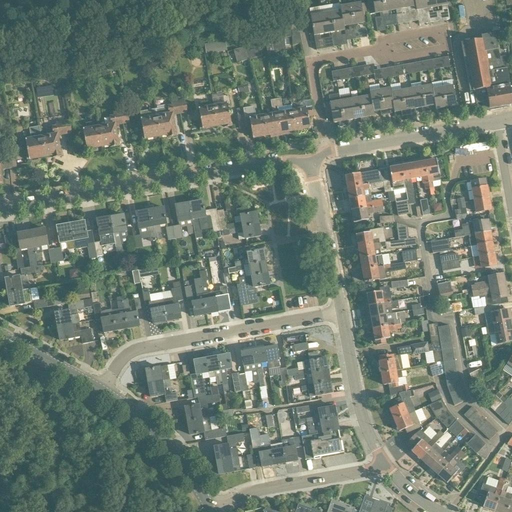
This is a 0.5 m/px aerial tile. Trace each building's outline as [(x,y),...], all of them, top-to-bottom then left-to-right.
[(390,21),(390,17),(386,17),(383,0),(366,0),(368,6),(369,15),(380,14),(380,18),(375,19),(377,33),(385,31),(385,28),(384,23),(390,21)] [(389,12),(396,11),(393,0),(383,0),(386,17),(390,17),(389,12)] [(411,18),(410,13),(407,14),(404,0),(393,0),(396,11),(402,10),(404,19),(411,18)] [(409,9),(415,7),(416,7),(414,0),(404,0),(407,14),(410,13),(409,9)] [(427,14),(424,0),(414,0),(416,7),(415,7),(416,11),(423,10),(425,20),(432,18),(431,14),(427,14)] [(430,9),(437,8),(435,0),(424,0),(427,14),(431,14),(430,9)] [(435,0),(437,8),(443,7),(446,21),(450,20),(446,0),(435,0)] [(355,30),(358,30),(358,25),(364,24),(361,3),(351,5),(355,30)] [(359,34),(358,30),(355,30),(351,5),(341,7),(341,11),(344,27),(350,26),(352,36),(359,34)] [(344,27),(341,11),(331,13),(336,38),(339,37),(338,32),(345,31),(344,27)] [(339,42),(339,37),(336,38),(331,13),(321,15),(324,35),(331,34),(332,43),(339,42)] [(318,36),(324,35),(321,15),(310,17),(316,51),(320,50),(318,36)] [(284,32),(284,39),(292,37),(292,46),(301,44),(300,34),(298,33),(292,31),(284,32)] [(500,58),(496,34),(481,37),(482,40),(461,44),(464,59),(470,91),(474,90),(474,91),(476,104),(488,102),(490,110),(491,109),(491,111),(507,108),(507,107),(511,105),(511,98),(505,57),(500,58)] [(285,46),(284,40),(284,39),(266,42),(268,54),(280,51),(285,51),(286,51),(285,46)] [(226,42),(204,45),(206,55),(227,51),(226,42)] [(246,47),(250,60),(263,56),(259,44),(246,47)] [(237,63),(250,60),(246,47),(234,51),(237,63)] [(443,64),(443,69),(450,68),(448,58),(435,60),(435,65),(443,64)] [(426,113),(421,87),(420,83),(411,85),(411,89),(415,110),(421,108),(422,113),(426,113)] [(432,90),(433,90),(432,85),(421,87),(426,113),(429,112),(428,107),(435,106),(432,90)] [(443,88),(447,113),(450,113),(450,108),(456,106),(453,86),(443,88)] [(391,93),(391,88),(380,90),(384,116),(388,115),(387,110),(393,109),(391,93)] [(443,114),(447,113),(443,88),(433,90),(432,90),(435,106),(436,110),(442,109),(443,114)] [(408,111),(415,110),(411,89),(401,91),(405,116),(409,116),(408,111)] [(381,117),(384,116),(380,90),(370,92),(371,96),(374,113),(380,112),(381,117)] [(402,117),(405,116),(401,91),(391,93),(393,109),(394,113),(401,112),(402,117)] [(350,100),(351,100),(350,95),(340,97),(341,102),(340,102),(344,127),(348,126),(347,121),(354,120),(350,100)] [(213,106),(217,127),(224,125),(225,128),(232,127),(228,105),(230,105),(228,96),(223,97),(224,104),(213,106)] [(374,117),(374,113),(371,96),(360,98),(365,123),(368,123),(367,118),(374,117)] [(361,124),(365,123),(360,98),(351,100),(350,100),(354,120),(360,119),(361,124)] [(296,131),(292,110),(291,106),(282,108),(281,99),(275,100),(281,133),(287,133),(287,135),(293,133),(293,131),(296,131)] [(276,134),(281,133),(275,100),(270,101),(273,113),(263,115),(267,136),(270,135),(271,137),(277,136),(276,134)] [(178,102),(181,116),(188,114),(185,101),(178,102)] [(173,117),(181,116),(178,102),(167,104),(168,108),(156,110),(160,137),(168,135),(168,138),(177,137),(175,127),(174,127),(173,117)] [(217,127),(213,106),(208,107),(207,102),(201,103),(202,108),(199,109),(201,120),(198,121),(200,130),(217,127)] [(341,128),(344,127),(340,102),(323,105),(326,120),(332,118),(333,124),(340,122),(341,128)] [(292,110),(296,131),(309,129),(310,129),(308,117),(313,116),(312,107),(292,110)] [(246,128),(245,121),(243,109),(237,110),(238,116),(237,117),(239,129),(246,128)] [(142,140),(160,137),(156,110),(141,112),(142,118),(141,119),(143,130),(141,131),(142,140)] [(121,112),(123,124),(129,123),(127,111),(121,112)] [(114,126),(123,124),(121,112),(114,113),(114,116),(110,116),(111,124),(99,126),(103,147),(110,145),(111,148),(119,147),(117,137),(114,126)] [(267,136),(263,115),(256,117),(256,113),(248,115),(249,121),(245,121),(246,128),(251,127),(253,139),(254,139),(254,138),(267,136)] [(63,122),(65,135),(72,133),(69,120),(63,122)] [(57,136),(65,135),(63,122),(56,123),(56,126),(52,127),(54,134),(41,136),(45,157),(52,156),(53,159),(61,157),(59,148),(57,136)] [(84,150),(103,147),(99,126),(81,129),(84,150)] [(45,157),(41,136),(39,127),(30,129),(31,138),(25,139),(28,151),(25,151),(27,160),(45,157)] [(8,158),(10,169),(17,168),(16,157),(8,158)] [(0,170),(10,169),(8,158),(0,158),(0,185),(2,185),(1,176),(0,176),(0,170)] [(425,163),(430,190),(430,196),(436,195),(434,183),(440,181),(436,160),(425,163)] [(424,184),(425,191),(430,190),(425,163),(413,165),(416,180),(421,179),(423,185),(424,184)] [(410,181),(416,180),(413,165),(401,167),(405,189),(406,189),(408,201),(408,205),(415,204),(410,181)] [(394,191),(405,189),(401,167),(389,169),(391,181),(393,192),(394,192),(394,191)] [(345,176),(347,188),(388,181),(386,169),(379,170),(380,174),(367,176),(366,173),(345,176)] [(473,202),(489,199),(487,188),(486,188),(485,180),(471,182),(472,190),(471,190),(473,202)] [(388,193),(393,192),(391,181),(347,188),(350,200),(365,198),(365,197),(371,196),(370,190),(384,188),(385,193),(388,193)] [(352,212),(383,206),(382,200),(366,202),(365,198),(350,200),(352,212)] [(489,199),(473,202),(476,213),(491,211),(489,199)] [(427,200),(426,200),(420,201),(423,217),(429,216),(427,200)] [(410,215),(408,205),(408,201),(396,203),(398,217),(410,215)] [(207,218),(211,217),(209,211),(205,212),(203,202),(194,203),(194,205),(189,206),(194,234),(195,234),(196,239),(202,238),(200,228),(201,227),(200,220),(207,218)] [(465,204),(458,206),(459,210),(454,211),(456,221),(468,218),(466,209),(465,204)] [(194,234),(189,206),(185,207),(184,205),(175,207),(178,224),(179,224),(179,226),(173,227),(175,241),(183,240),(181,229),(187,228),(189,235),(194,234)] [(383,206),(352,212),(354,224),(369,221),(368,214),(384,212),(383,206)] [(161,234),(160,226),(167,225),(164,209),(155,210),(155,212),(150,213),(155,241),(162,240),(161,234)] [(229,230),(258,225),(256,213),(248,215),(247,209),(237,210),(238,217),(240,217),(242,223),(226,226),(223,211),(217,212),(218,217),(220,232),(221,232),(225,231),(229,230)] [(155,241),(150,213),(145,214),(145,212),(136,214),(139,231),(147,229),(149,242),(155,241)] [(137,249),(135,237),(128,238),(124,216),(115,217),(116,219),(111,220),(116,248),(122,247),(121,240),(128,239),(130,250),(137,249)] [(218,217),(211,219),(213,233),(217,232),(220,232),(218,217)] [(116,248),(111,220),(106,221),(106,219),(97,221),(99,237),(107,236),(110,249),(116,248)] [(462,231),(463,232),(464,237),(469,236),(490,232),(488,221),(473,224),(473,229),(462,231)] [(97,257),(94,244),(94,243),(87,245),(86,240),(88,240),(86,233),(85,223),(75,224),(76,226),(71,227),(75,250),(87,248),(90,261),(97,259),(97,257)] [(258,225),(229,230),(229,235),(237,234),(239,241),(261,237),(258,225)] [(75,250),(71,227),(66,228),(66,226),(57,228),(60,245),(66,244),(68,252),(75,250)] [(167,228),(166,228),(168,241),(170,241),(170,242),(175,241),(173,227),(167,228)] [(358,248),(385,243),(383,229),(369,231),(369,233),(356,236),(358,248)] [(37,262),(38,262),(42,261),(43,261),(42,255),(43,254),(41,248),(48,246),(45,230),(36,231),(36,233),(32,234),(37,262)] [(471,248),(492,244),(490,232),(469,236),(471,248)] [(17,235),(18,240),(20,251),(21,251),(27,250),(28,256),(29,256),(30,264),(31,263),(32,267),(37,266),(37,262),(32,234),(27,235),(26,233),(17,235)] [(11,236),(4,237),(7,251),(14,249),(12,241),(11,236)] [(135,237),(137,249),(143,248),(141,236),(135,237)] [(20,251),(18,240),(12,241),(14,249),(15,258),(16,258),(22,257),(21,251),(20,251)] [(448,240),(446,240),(430,243),(433,254),(450,251),(448,240)] [(360,259),(381,256),(380,250),(381,250),(381,248),(386,247),(386,250),(405,248),(404,241),(399,241),(399,242),(386,243),(385,243),(358,248),(360,259)] [(97,257),(103,256),(101,243),(94,244),(97,257)] [(480,257),(494,254),(492,244),(471,248),(473,258),(480,257)] [(55,250),(57,263),(64,262),(61,248),(55,250)] [(51,264),(57,263),(55,250),(49,251),(51,264)] [(249,265),(265,262),(263,251),(247,254),(248,260),(243,261),(235,263),(236,268),(244,266),(249,265)] [(403,264),(407,263),(417,262),(416,251),(401,253),(403,263),(403,264)] [(441,265),(459,262),(458,254),(440,258),(441,265)] [(494,254),(480,257),(481,269),(496,266),(494,254)] [(384,267),(383,266),(382,256),(381,256),(360,259),(362,271),(384,267)] [(265,262),(249,265),(251,277),(267,274),(265,262)] [(459,262),(441,265),(443,272),(460,269),(459,262)] [(408,270),(407,263),(403,264),(403,263),(383,266),(384,267),(362,271),(365,283),(368,282),(368,283),(370,283),(369,282),(379,280),(379,282),(386,281),(386,279),(391,278),(390,273),(408,270)] [(216,298),(215,293),(208,294),(206,281),(208,281),(206,272),(203,272),(201,264),(198,265),(202,287),(207,315),(218,313),(216,298)] [(230,268),(228,269),(229,274),(238,273),(238,272),(244,271),(245,271),(244,266),(236,268),(230,269),(230,268)] [(8,294),(22,291),(21,282),(28,281),(27,276),(32,275),(32,276),(36,275),(35,275),(42,274),(41,271),(40,267),(35,268),(35,267),(24,269),(21,270),(22,277),(6,280),(8,294)] [(231,284),(229,274),(228,269),(222,270),(225,285),(231,284)] [(267,274),(251,277),(246,278),(238,279),(239,285),(237,286),(240,307),(250,305),(247,292),(253,291),(253,289),(269,286),(267,274)] [(472,293),(505,286),(503,275),(488,278),(488,282),(474,285),(475,286),(471,287),(472,292),(472,293)] [(407,281),(397,283),(391,284),(392,290),(408,287),(407,281)] [(173,284),(176,298),(163,301),(167,322),(181,320),(178,302),(183,301),(179,283),(173,284)] [(497,300),(507,298),(505,286),(472,293),(472,292),(465,294),(466,296),(469,295),(470,299),(472,299),(474,310),(486,308),(498,305),(497,300)] [(193,300),(191,287),(185,288),(187,301),(193,300)] [(195,318),(207,315),(202,287),(196,288),(198,301),(192,302),(195,318)] [(220,288),(221,297),(216,298),(218,313),(230,311),(226,287),(220,288)] [(90,297),(88,289),(74,291),(76,300),(90,297)] [(32,301),(30,290),(22,291),(8,294),(11,307),(32,304),(32,301)] [(150,301),(149,290),(142,291),(144,302),(150,301)] [(451,290),(439,293),(440,299),(453,297),(451,290)] [(369,307),(391,303),(390,297),(383,298),(382,292),(367,295),(369,307)] [(112,311),(101,312),(98,293),(91,294),(92,300),(93,307),(96,321),(101,320),(104,334),(116,332),(112,311)] [(153,325),(167,322),(163,301),(162,293),(150,295),(151,303),(150,303),(151,310),(153,325)] [(141,309),(140,299),(139,299),(139,295),(132,296),(133,300),(134,300),(135,304),(136,307),(136,310),(141,309)] [(124,308),(123,301),(122,300),(122,297),(117,298),(118,302),(118,303),(119,310),(112,311),(116,332),(127,330),(125,315),(124,311),(124,308)] [(46,299),(33,302),(35,310),(47,308),(47,303),(46,299)] [(77,310),(93,307),(92,300),(80,302),(68,304),(69,311),(55,314),(58,328),(79,324),(77,310)] [(371,318),(393,314),(392,310),(398,309),(397,302),(391,303),(369,307),(371,318)] [(458,312),(462,312),(460,304),(453,305),(455,313),(458,312)] [(455,313),(453,305),(438,308),(440,316),(455,313)] [(492,324),(510,321),(508,310),(491,313),(492,324)] [(125,315),(127,330),(139,328),(137,313),(125,315)] [(373,330),(401,325),(400,325),(400,321),(397,321),(396,314),(393,315),(393,314),(371,318),(373,330)] [(490,336),(511,332),(510,321),(492,324),(493,325),(487,326),(488,336),(490,336)] [(79,324),(58,328),(60,341),(74,339),(81,338),(82,345),(93,343),(91,330),(81,331),(79,324)] [(436,329),(438,328),(437,324),(428,326),(429,332),(430,340),(438,339),(437,334),(436,329)] [(401,325),(373,330),(375,342),(376,342),(377,346),(393,343),(393,339),(390,339),(389,333),(395,332),(395,330),(401,329),(401,325)] [(461,330),(462,338),(470,337),(468,329),(461,330)] [(511,331),(511,332),(490,336),(492,346),(497,345),(497,346),(504,345),(511,343),(511,331)] [(427,343),(425,343),(410,345),(410,346),(397,348),(398,356),(401,356),(411,354),(412,356),(429,353),(429,352),(433,352),(435,364),(443,363),(442,358),(441,352),(439,346),(438,340),(438,339),(430,340),(431,345),(428,346),(427,343)] [(307,344),(294,346),(295,353),(308,351),(307,344)] [(267,364),(268,370),(280,368),(279,362),(277,347),(265,349),(267,364)] [(261,365),(267,364),(265,349),(253,351),(258,379),(259,386),(262,400),(268,399),(266,387),(265,387),(263,378),(263,377),(261,365)] [(251,372),(253,380),(258,379),(253,351),(241,353),(245,373),(251,372)] [(294,377),(328,371),(326,359),(318,360),(317,354),(309,355),(310,361),(303,362),(305,370),(299,371),(299,369),(287,371),(289,378),(294,377)] [(217,357),(222,385),(228,384),(226,377),(227,376),(226,371),(232,370),(229,355),(217,357)] [(403,371),(402,362),(397,363),(396,355),(387,357),(379,358),(380,362),(379,362),(381,374),(402,371),(403,371)] [(217,386),(222,385),(217,357),(206,359),(208,374),(209,374),(210,379),(216,378),(217,386)] [(202,375),(208,374),(206,359),(194,361),(196,375),(191,376),(193,388),(194,399),(198,399),(206,397),(202,375)] [(444,369),(443,363),(435,364),(435,369),(430,371),(432,378),(445,375),(444,369)] [(148,384),(170,381),(167,366),(146,370),(148,384)] [(279,370),(280,376),(281,376),(282,382),(279,383),(280,387),(286,386),(285,382),(289,382),(288,378),(289,378),(287,371),(287,368),(280,370),(279,370)] [(472,381),(483,375),(480,370),(469,375),(472,381)] [(308,386),(330,382),(328,371),(294,377),(295,382),(307,379),(308,386)] [(388,385),(389,390),(399,388),(397,379),(403,378),(402,371),(381,374),(383,386),(388,385)] [(242,392),(239,376),(239,374),(232,375),(235,393),(242,392)] [(239,376),(242,392),(248,391),(245,375),(239,376)] [(479,384),(483,382),(486,381),(483,375),(472,381),(475,386),(479,384)] [(170,381),(148,384),(151,398),(165,396),(166,404),(176,402),(174,394),(172,394),(170,381)] [(308,386),(301,388),(302,393),(308,391),(309,397),(315,396),(316,397),(332,394),(330,382),(308,386)] [(450,395),(461,390),(458,385),(447,387),(450,395)] [(452,400),(463,396),(461,390),(450,395),(452,400)] [(416,412),(410,398),(414,397),(413,391),(408,392),(403,394),(399,395),(401,400),(393,404),(395,408),(389,410),(394,421),(415,412),(416,412)] [(442,399),(438,391),(428,395),(432,404),(442,399)] [(188,422),(209,418),(208,410),(207,405),(220,402),(219,395),(211,396),(206,397),(198,399),(199,406),(185,408),(188,422)] [(499,400),(495,396),(494,395),(486,404),(491,409),(499,400)] [(454,407),(465,402),(463,396),(452,400),(454,407)] [(438,419),(447,411),(442,401),(442,400),(429,406),(437,419),(438,419)] [(494,412),(503,404),(499,400),(491,409),(494,412)] [(511,412),(503,404),(494,412),(509,426),(511,421),(511,412)] [(233,412),(226,412),(226,406),(221,406),(222,412),(223,418),(233,417),(233,412)] [(307,424),(336,419),(334,407),(312,411),(313,418),(306,419),(306,420),(307,424)] [(468,420),(476,412),(472,408),(464,416),(468,420)] [(448,430),(457,422),(448,411),(447,411),(438,419),(448,430)] [(421,427),(419,423),(415,412),(394,421),(399,432),(407,429),(409,433),(421,427)] [(472,425),(480,416),(476,412),(468,420),(472,425)] [(477,429),(485,420),(480,416),(472,425),(477,429)] [(209,418),(188,422),(190,436),(204,434),(205,441),(227,437),(225,430),(211,432),(209,418)] [(339,431),(336,419),(307,424),(308,429),(316,427),(318,435),(339,431)] [(481,433),(489,424),(485,420),(477,429),(481,433)] [(457,422),(448,430),(456,438),(464,430),(457,422)] [(485,437),(493,428),(489,424),(481,433),(485,437)] [(489,441),(498,433),(493,428),(485,437),(489,441)] [(261,444),(259,429),(250,430),(252,445),(261,444)] [(299,438),(301,448),(303,447),(306,461),(306,460),(314,459),(314,458),(344,453),(343,452),(342,452),(339,431),(318,435),(306,437),(303,437),(299,438)] [(435,444),(439,439),(435,436),(431,440),(420,431),(415,435),(407,444),(413,450),(411,452),(420,460),(435,444)] [(217,462),(238,458),(236,444),(244,443),(243,435),(227,438),(228,445),(214,448),(217,462)] [(475,436),(474,437),(466,445),(476,455),(485,446),(475,436)] [(270,446),(269,438),(264,439),(265,447),(262,447),(258,448),(262,468),(274,466),(270,446)] [(295,449),(301,448),(299,438),(282,441),(282,444),(286,464),(297,462),(295,449)] [(274,466),(286,464),(282,444),(270,446),(274,466)] [(444,452),(435,444),(420,460),(429,468),(444,452)] [(457,456),(462,450),(458,447),(449,456),(444,452),(429,468),(438,476),(457,456)] [(256,469),(254,459),(253,455),(247,456),(249,470),(256,469)] [(461,459),(457,456),(438,476),(447,484),(457,473),(452,469),(459,461),(461,459)] [(238,458),(217,462),(219,476),(241,472),(238,458)] [(494,511),(503,486),(504,486),(505,481),(500,479),(497,490),(483,485),(479,495),(486,498),(483,508),(493,511),(494,511)] [(508,487),(504,486),(503,486),(494,511),(506,511),(511,497),(511,496),(505,494),(507,489),(508,487)] [(391,511),(393,509),(388,507),(388,505),(365,497),(359,511),(391,511)] [(356,511),(354,511),(355,509),(331,501),(327,511),(356,511)]
